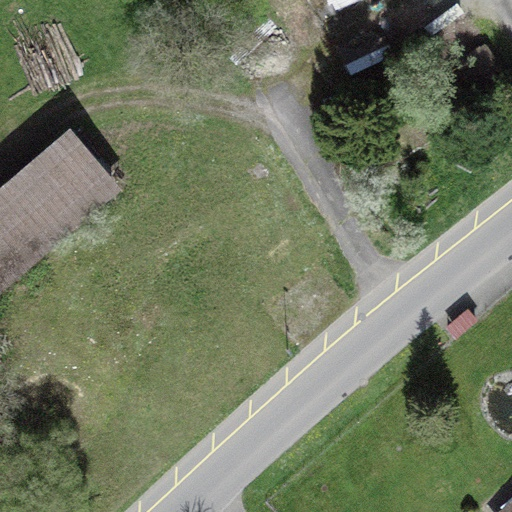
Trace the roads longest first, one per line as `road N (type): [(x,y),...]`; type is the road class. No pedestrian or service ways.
road 1 (unclassified): [(181,511),(395,320),(511,230)]
road 2 (track): [(271,108),(133,102),(58,119),(0,164)]
